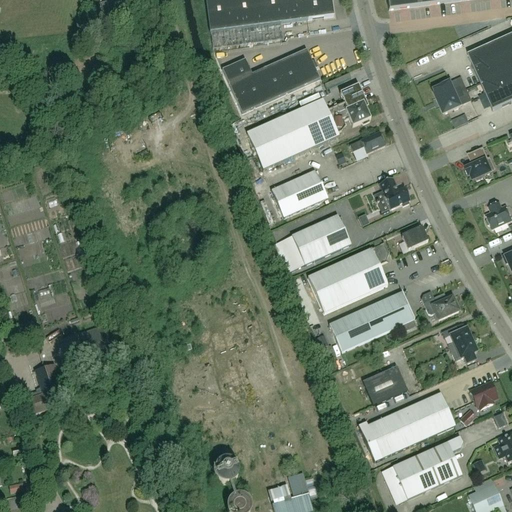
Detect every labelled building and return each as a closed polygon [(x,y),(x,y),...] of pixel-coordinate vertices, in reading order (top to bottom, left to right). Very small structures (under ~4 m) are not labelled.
[(148,0),(137,0),(129,1),(130,10),(150,8),(148,0)] [(204,0),(209,34),(333,18),(331,0),(204,0)] [(387,0),(389,11),(393,11),(447,4),(475,0),(387,0)] [(113,1),(102,4),(104,15),(105,15),(106,18),(111,17),(110,14),(115,13),(113,1)] [(480,85),(511,70),(511,37),(468,57),(480,85)] [(245,62),(222,72),(241,116),(319,81),(314,70),(317,69),(314,62),(311,63),(306,52),(251,76),(245,62)] [(511,70),(480,85),(493,113),(511,104),(511,70)] [(433,92),(438,104),(462,93),(460,88),(453,91),(450,84),(433,92)] [(341,133),(345,128),(343,123),(348,121),(352,129),(362,125),(363,126),(369,123),(368,122),(370,121),(363,105),(365,104),(358,87),(340,95),(344,105),(326,113),(336,135),(341,133)] [(464,98),(462,93),(438,104),(444,116),(461,108),(458,101),(464,98)] [(263,172),(338,139),(336,135),(326,113),(322,102),(247,136),(263,172)] [(379,134),(349,147),(352,154),(363,149),(366,156),(385,148),(379,134)] [(483,150),(469,156),(472,162),(473,162),(475,166),(465,171),(468,179),(470,178),(473,183),(476,181),(477,183),(483,180),(482,178),(495,172),(490,159),(488,160),(483,150)] [(327,201),(315,173),(271,193),(283,221),(327,201)] [(392,181),(379,186),(385,199),(383,200),(389,213),(401,207),(402,209),(409,206),(408,204),(410,203),(404,190),(398,193),(392,181)] [(492,232),(511,223),(505,209),(502,210),(499,205),(488,210),(491,215),(485,218),(487,222),(486,224),(488,228),(490,228),(492,232)] [(351,247),(338,217),(291,238),(304,268),(351,247)] [(421,229),(401,238),(408,252),(428,243),(421,229)] [(388,287),(379,267),(389,263),(389,262),(386,263),(388,256),(390,259),(384,244),(383,244),(383,246),(307,280),(324,316),(388,287)] [(511,254),(503,258),(506,266),(508,265),(511,274),(511,255),(511,256),(511,254)] [(423,297),(421,301),(428,316),(431,317),(435,316),(438,322),(458,313),(458,312),(459,310),(457,305),(455,306),(452,299),(447,302),(436,306),(433,300),(431,293),(423,297)] [(401,294),(329,327),(341,354),(414,322),(414,323),(401,294)] [(107,327),(104,328),(81,336),(86,349),(91,347),(96,361),(91,362),(95,376),(104,372),(106,378),(120,373),(109,343),(113,342),(107,327)] [(462,349),(472,344),(466,330),(450,338),(453,345),(447,347),(450,352),(461,347),(462,349)] [(461,347),(450,352),(455,364),(464,360),(466,366),(475,362),(472,356),(477,354),(472,344),(462,349),(461,347)] [(27,396),(28,400),(34,417),(63,407),(61,400),(65,399),(55,366),(35,373),(41,392),(27,396)] [(407,393),(397,369),(362,384),(373,408),(407,393)] [(493,389),(491,385),(470,394),(476,409),(479,408),(480,411),(493,406),(491,402),(497,400),(495,395),(496,391),(493,389)] [(455,428),(441,395),(367,428),(365,424),(358,428),(374,464),(455,428)] [(468,426),(479,416),(471,409),(461,419),(468,426)] [(511,435),(497,442),(500,447),(493,450),(498,461),(505,459),(507,464),(511,462),(511,463),(511,435)] [(461,478),(451,455),(460,452),(462,446),(459,440),(392,469),(407,502),(461,478)] [(213,478),(215,481),(218,484),(220,486),(222,487),(225,487),(228,487),(231,486),(233,485),(235,483),(237,481),(238,479),(238,476),(238,473),(238,470),(237,468),(235,466),(233,464),(230,463),(228,462),(225,462),(222,462),(220,463),(217,465),(215,467),(214,469),(214,470),(213,474),(213,478)] [(9,488),(11,496),(24,493),(23,485),(9,488)] [(495,511),(503,509),(493,487),(468,498),(473,511),(495,511)] [(273,511),(312,511),(307,496),(272,506),(273,511)] [(250,511),(250,510),(250,506),(247,502),(244,500),(240,498),(236,498),(232,500),(228,502),(226,506),(225,510),(225,511),(250,511)]
